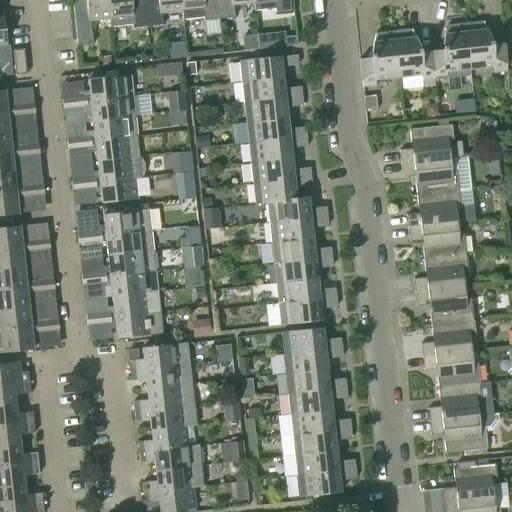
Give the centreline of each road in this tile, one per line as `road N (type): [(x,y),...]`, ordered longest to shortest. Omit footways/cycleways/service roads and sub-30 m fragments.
road 1 (residential): [(330,3),(345,135),(366,190),(400,511)]
road 2 (residential): [(35,0),(75,359)]
road 3 (residential): [(75,359),(98,357),(112,367),(126,511)]
road 4 (residential): [(57,511),(42,383),(52,362)]
